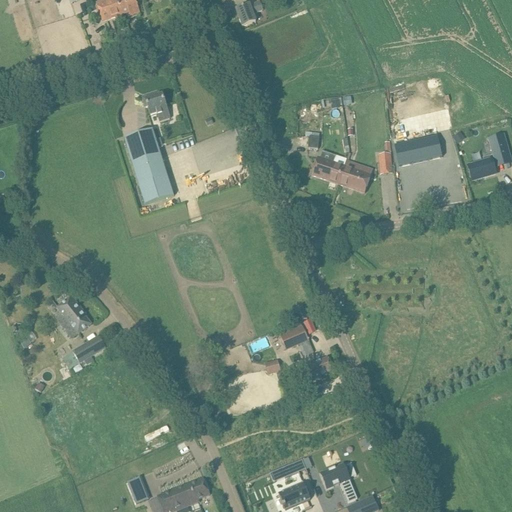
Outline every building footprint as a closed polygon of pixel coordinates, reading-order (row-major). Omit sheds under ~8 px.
[(116,0),(109,0),(96,4),(102,22),(123,15),(119,5),(116,0)] [(116,0),(119,5),(123,15),(129,13),(130,17),(140,14),(135,0),(116,0)] [(260,3),(236,12),(242,28),(257,23),(254,16),(263,13),(260,3)] [(154,95),(142,99),(145,109),(148,108),(151,117),(157,115),(160,123),(170,120),(162,95),(155,98),(154,95)] [(211,119),(205,121),(207,127),(213,125),(211,119)] [(153,131),(124,140),(139,188),(145,206),(165,200),(174,197),(168,179),(158,149),(156,141),(153,131)] [(459,145),(467,140),(462,133),(454,138),(459,145)] [(503,136),(489,140),(495,161),(509,157),(503,136)] [(438,137),(394,147),(399,168),(442,158),(438,137)] [(309,138),(308,150),(318,151),(319,139),(309,138)] [(318,159),(312,177),(338,186),(344,168),(346,162),(347,161),(336,157),(322,152),(320,159),(318,159)] [(390,155),(379,156),(380,164),(391,163),(390,155)] [(491,160),(468,167),(472,182),(473,182),(473,181),(485,177),(485,178),(496,175),(491,160)] [(344,168),(338,186),(363,194),(369,176),(344,168)] [(60,307),(57,310),(63,318),(68,324),(62,329),(72,341),(78,336),(83,332),(91,326),(82,314),(83,312),(73,300),(72,298),(68,301),(60,307)] [(302,308),(295,311),(300,323),(307,320),(302,308)] [(303,329),(281,339),(286,351),(301,344),(308,341),(303,329)] [(27,338),(19,344),(24,350),(31,345),(31,344),(27,338)] [(99,338),(73,354),(80,365),(106,349),(99,338)] [(308,341),(301,344),(303,350),(311,347),(308,341)] [(316,362),(295,371),(302,388),(321,380),(320,377),(333,372),(328,359),(317,364),(316,362)] [(277,363),(266,366),(268,377),(280,374),(277,363)] [(328,415),(337,408),(334,405),(325,412),(328,415)] [(165,440),(148,447),(152,458),(170,452),(165,440)] [(302,462),(281,470),(285,479),(306,471),(302,462)] [(343,466),(321,475),(327,490),(333,488),(334,488),(340,486),(339,485),(340,485),(348,504),(357,500),(343,466)] [(144,478),(131,481),(136,504),(149,502),(144,478)] [(203,481),(158,499),(163,511),(177,511),(199,503),(198,501),(209,497),(203,481)] [(303,485),(278,495),(283,507),(282,508),(283,510),(284,509),(285,511),(310,501),(303,482),(302,483),(303,485)] [(378,511),(373,498),(356,505),(359,511),(378,511)]
